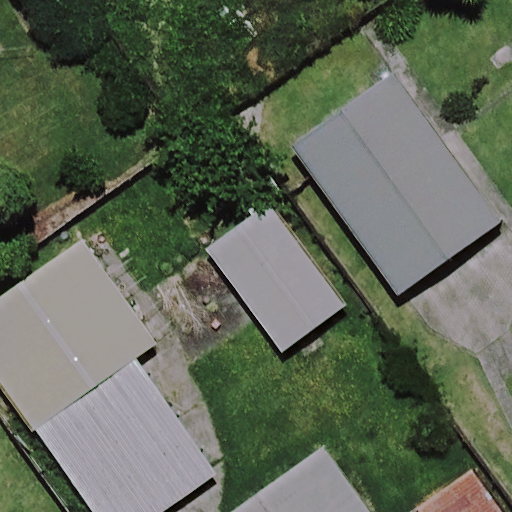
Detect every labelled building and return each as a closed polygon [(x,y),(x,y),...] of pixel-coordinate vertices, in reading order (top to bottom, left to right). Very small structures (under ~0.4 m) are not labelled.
[(497,224),(390,77),(279,157),(386,304),(497,224)] [(345,308),(274,205),(204,254),(276,357),(345,308)] [(162,511),(213,478),(139,367),(38,434),(89,511),(162,511)] [(364,511),(324,455),(244,511),(364,511)] [(497,511),(467,472),(415,511),(497,511)]
